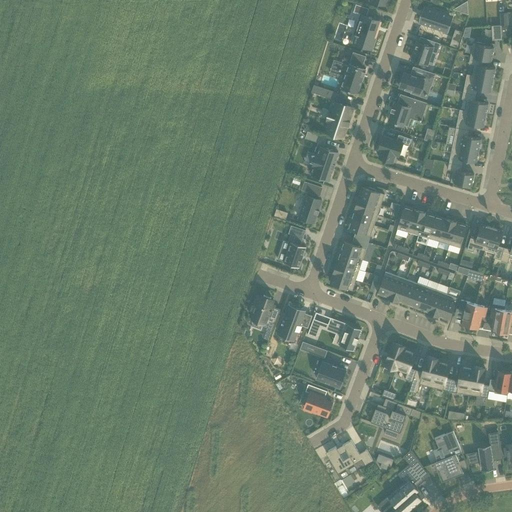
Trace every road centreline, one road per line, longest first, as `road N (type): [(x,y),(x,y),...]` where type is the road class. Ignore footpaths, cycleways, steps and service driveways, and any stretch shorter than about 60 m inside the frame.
road 1 (residential): [(407,0),(351,166)]
road 2 (residential): [(314,441),(344,423),(379,321)]
road 3 (residential): [(486,205),(351,166)]
road 4 (residential): [(511,353),(379,321)]
road 5 (residential): [(351,166),(309,291)]
